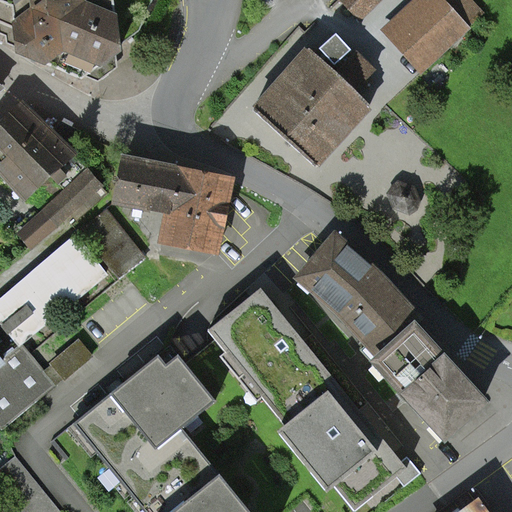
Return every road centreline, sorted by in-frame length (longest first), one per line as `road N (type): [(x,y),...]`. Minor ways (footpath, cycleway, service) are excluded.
road 1 (residential): [(511,370),(437,322),(316,210),(199,148),(97,113)]
road 2 (residential): [(511,439),(407,511)]
